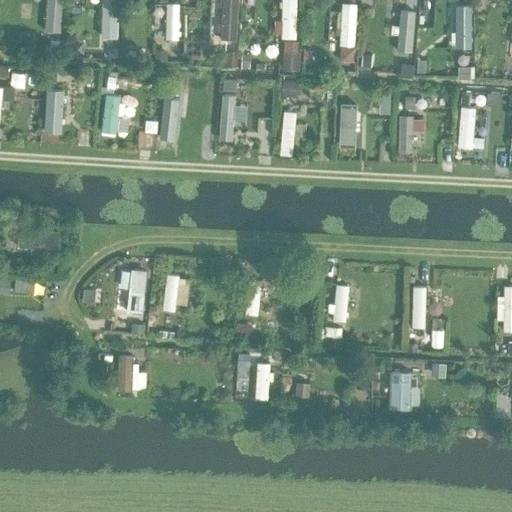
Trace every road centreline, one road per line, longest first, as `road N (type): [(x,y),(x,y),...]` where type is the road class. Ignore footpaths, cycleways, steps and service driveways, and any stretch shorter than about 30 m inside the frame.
road 1 (track): [(511,429),(105,413),(87,406),(87,352),(65,312),(75,283),(93,265),(154,240),(511,258)]
road 2 (track): [(511,183),(0,154)]
